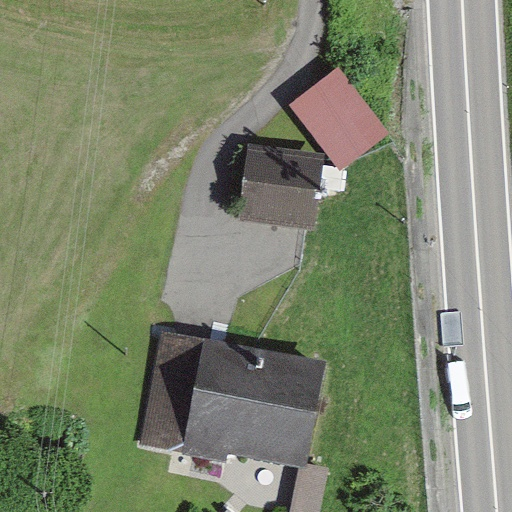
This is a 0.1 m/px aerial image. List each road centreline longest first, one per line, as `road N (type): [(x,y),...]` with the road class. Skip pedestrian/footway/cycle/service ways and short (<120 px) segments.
road 1 (trunk): [(465,0),(500,511)]
road 2 (track): [(312,32),(171,58),(0,20)]
